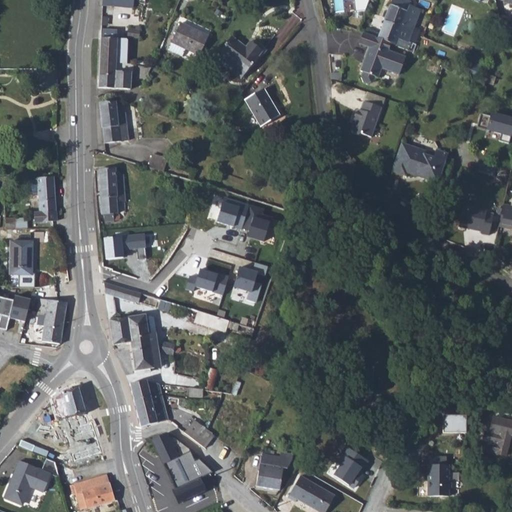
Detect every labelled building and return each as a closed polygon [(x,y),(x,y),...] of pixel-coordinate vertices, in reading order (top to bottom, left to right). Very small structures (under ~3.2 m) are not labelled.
[(102,0),(102,7),(123,9),(123,0),(102,0)] [(354,0),(355,10),(366,9),(369,0),(354,0)] [(398,0),(391,0),(377,41),(392,47),(395,40),(406,44),(410,34),(419,10),(409,7),(410,4),(398,0)] [(171,46),(183,51),(198,58),(206,39),(178,26),(170,45),(171,46)] [(139,27),(136,27),(136,32),(130,32),(127,32),(127,41),(139,40),(139,27)] [(233,36),(220,51),(245,73),(264,52),(252,41),(246,48),(233,36)] [(387,54),(390,46),(377,42),(377,41),(361,36),(357,49),(368,53),(360,76),(363,77),(361,82),(364,87),(369,89),(374,86),(376,81),(379,82),(381,73),(399,78),(405,60),(387,54)] [(100,41),(99,78),(115,78),(116,66),(125,66),(135,66),(135,42),(125,42),(100,41)] [(481,51),(489,53),(491,45),(483,42),(481,51)] [(115,78),(99,78),(98,91),(129,92),(129,75),(125,75),(125,66),(116,66),(115,78)] [(48,75),(36,75),(36,94),(48,94),(48,75)] [(48,75),(48,94),(61,94),(61,75),(48,75)] [(340,76),(329,77),(329,82),(339,85),(340,76)] [(262,91),(244,102),(259,128),(278,118),(262,91)] [(382,101),(365,95),(361,105),(378,110),(382,101)] [(99,106),(104,146),(127,144),(124,116),(119,117),(115,117),(114,104),(99,106)] [(354,114),(351,123),(352,124),(350,132),(352,136),(356,138),(358,136),(369,140),(378,110),(361,105),(358,114),(357,113),(354,114)] [(487,131),(511,136),(511,117),(492,112),(487,131)] [(400,145),(389,173),(403,178),(405,174),(415,178),(418,179),(423,180),(422,181),(433,185),(435,179),(444,155),(435,152),(432,160),(423,157),(424,154),(400,145)] [(150,167),(164,170),(167,156),(153,153),(150,167)] [(98,172),(98,184),(116,182),(116,177),(115,171),(98,172)] [(116,182),(98,184),(100,216),(103,216),(104,224),(113,224),(113,222),(121,222),(122,220),(123,218),(122,217),(119,216),(119,210),(125,209),(123,178),(116,177),(116,182)] [(38,207),(38,227),(41,227),(60,227),(60,184),(32,184),(32,199),(43,199),(43,207),(38,207)] [(217,222),(242,230),(250,204),(225,196),(217,222)] [(497,220),(504,222),(508,211),(511,201),(504,199),(497,220)] [(263,209),(250,204),(242,230),(248,232),(247,237),(263,242),(270,218),(261,216),(263,209)] [(488,208),(465,204),(459,226),(490,233),(494,213),(487,212),(488,208)] [(144,233),(103,238),(105,260),(125,258),(124,251),(137,249),(138,258),(147,257),(144,233)] [(11,242),(10,274),(18,275),(18,288),(35,288),(35,277),(32,277),(32,242),(11,242)] [(239,264),(233,285),(250,291),(247,299),(260,302),(266,276),(239,264)] [(195,286),(222,295),(228,276),(201,268),(198,280),(189,277),(185,290),(193,292),(195,286)] [(138,294),(104,285),(104,287),(102,295),(135,304),(138,294)] [(30,300),(15,296),(13,301),(9,318),(25,322),(30,300)] [(9,318),(13,301),(0,297),(0,312),(2,313),(1,316),(0,320),(0,328),(7,330),(9,318)] [(62,328),(66,303),(39,298),(37,314),(39,315),(47,316),(44,334),(43,341),(60,343),(62,328)] [(224,320),(195,312),(192,322),(222,330),(224,320)] [(36,333),(44,334),(47,316),(39,315),(36,333)] [(144,317),(107,323),(109,333),(111,347),(130,344),(129,338),(147,335),(144,317)] [(250,335),(253,329),(252,329),(244,326),(242,332),(250,335)] [(129,338),(130,344),(133,371),(159,367),(157,353),(150,354),(147,335),(129,338)] [(178,351),(172,345),(162,343),(161,354),(171,356),(171,355),(175,355),(176,354),(178,351)] [(27,390),(32,384),(24,378),(19,383),(27,390)] [(145,381),(127,385),(136,416),(163,409),(157,384),(145,381)] [(198,390),(188,389),(187,396),(200,398),(201,390),(198,390)] [(73,473),(105,462),(93,422),(88,423),(77,390),(61,395),(23,439),(27,443),(30,440),(37,445),(52,427),(69,421),(81,459),(73,461),(71,458),(60,460),(58,466),(64,477),(73,473)] [(202,401),(186,399),(186,407),(201,408),(202,401)] [(222,399),(208,435),(230,443),(244,407),(222,399)] [(136,416),(138,427),(141,426),(166,420),(163,409),(136,416)] [(444,415),(444,432),(466,432),(467,415),(444,415)] [(511,419),(495,415),(491,432),(501,434),(499,441),(489,439),(487,449),(508,454),(511,437),(511,419)] [(190,421),(182,432),(202,447),(210,437),(208,435),(190,421)] [(166,432),(152,438),(179,503),(207,491),(200,477),(213,470),(201,459),(195,460),(190,448),(166,432)] [(269,446),(262,445),(256,484),(279,489),(283,465),(286,466),(291,458),(292,452),(279,449),(278,455),(268,453),(269,446)] [(342,461),(334,474),(350,485),(359,471),(362,472),(369,462),(345,446),(337,458),(342,461)] [(58,478),(59,478),(58,474),(55,462),(46,459),(42,470),(19,461),(5,496),(6,499),(20,505),(23,504),(30,487),(43,493),(51,475),(58,478)] [(449,463),(428,463),(428,495),(449,495),(449,487),(451,487),(451,480),(449,480),(449,463)] [(64,477),(68,485),(77,480),(73,473),(64,477)] [(324,511),(334,497),(301,476),(288,496),(297,502),(298,499),(318,511),(324,511)] [(89,511),(115,505),(107,479),(74,489),(77,498),(80,497),(84,511),(89,511)]
